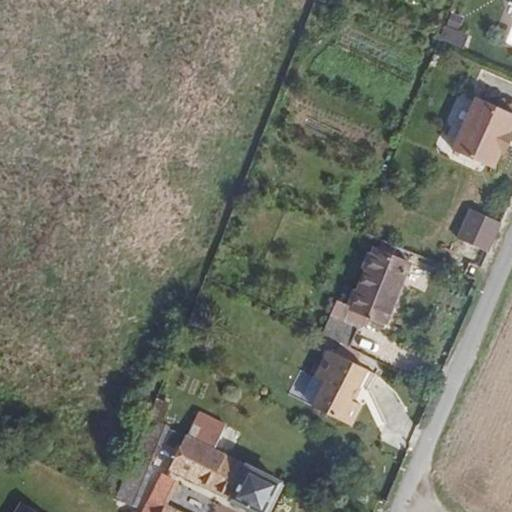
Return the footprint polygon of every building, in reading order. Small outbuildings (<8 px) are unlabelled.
[(300,120),(379,150),(390,121),(312,91),(300,120)] [(499,178),(511,149),(511,121),(479,106),(455,157),(499,178)] [(501,225),(472,211),(457,241),(486,255),(501,225)] [(389,330),(414,263),(382,251),(357,318),(389,330)] [(480,270),(472,267),(470,273),(477,276),(480,270)] [(350,343),(358,327),(331,315),(325,331),(350,343)] [(356,406),(370,374),(330,357),(318,384),(328,388),(317,414),(357,431),(365,411),(356,406)] [(163,423),(171,405),(157,399),(150,416),(163,423)] [(210,446),(222,423),(195,409),(184,433),(210,446)] [(137,503),(169,426),(163,423),(150,416),(118,494),(137,503)] [(210,446),(184,433),(166,468),(254,511),(268,511),(278,493),(276,492),(281,480),(210,446)] [(175,480),(161,473),(139,511),(154,511),(159,503),(162,505),(175,480)] [(183,511),(164,502),(163,506),(162,505),(159,503),(154,511),(183,511)] [(37,511),(22,503),(17,511),(37,511)]
